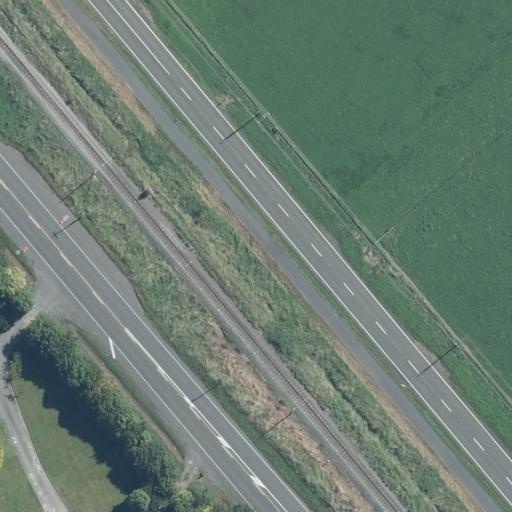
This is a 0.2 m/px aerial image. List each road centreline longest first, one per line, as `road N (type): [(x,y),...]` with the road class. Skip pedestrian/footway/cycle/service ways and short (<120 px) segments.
road 1 (tertiary): [(105,0),(511,485)]
road 2 (primary): [(0,189),(273,511)]
